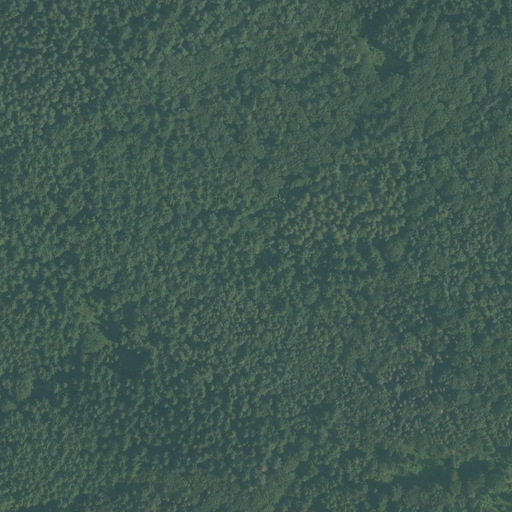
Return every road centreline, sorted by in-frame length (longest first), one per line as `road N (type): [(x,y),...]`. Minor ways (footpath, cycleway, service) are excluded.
road 1 (track): [(343,0),(386,94),(382,101),(96,339)]
road 2 (track): [(96,339),(175,405),(234,419),(301,457)]
road 3 (track): [(301,457),(407,480),(511,481)]
road 4 (track): [(34,386),(175,405)]
road 5 (track): [(0,240),(89,336)]
